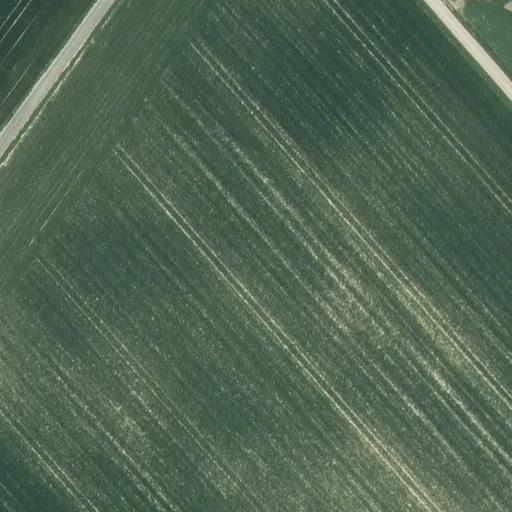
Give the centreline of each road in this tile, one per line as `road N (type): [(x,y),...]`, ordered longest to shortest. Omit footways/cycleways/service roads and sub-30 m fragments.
road 1 (unclassified): [(0,144),(106,0)]
road 2 (unclassified): [(511,92),(430,0)]
